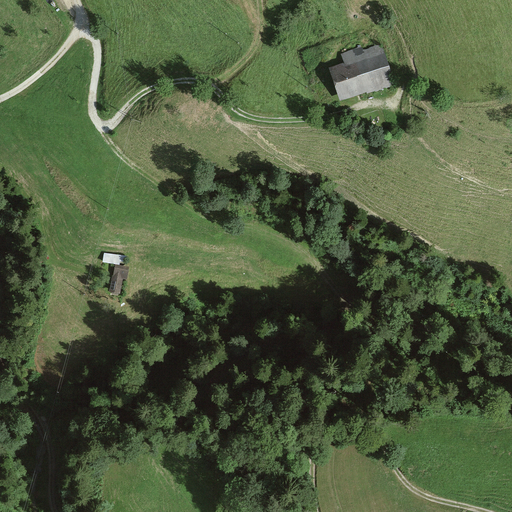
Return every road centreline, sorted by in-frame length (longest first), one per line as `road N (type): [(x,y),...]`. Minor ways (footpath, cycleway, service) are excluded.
road 1 (track): [(98,125),(127,161),(193,208),(296,245),(346,309),(313,335),(240,353),(175,424),(174,446),(224,511)]
road 2 (track): [(78,0),(97,48),(90,109),(98,125),(148,89),(186,80),(210,84),(234,108),(263,118),(301,120),(371,104)]
road 3 (track): [(316,511),(311,452),(315,438),(336,427),(378,440),(422,495),(479,511)]
road 4 (track): [(54,511),(51,441),(0,349)]
road 5 (track): [(0,101),(59,61),(86,21)]
